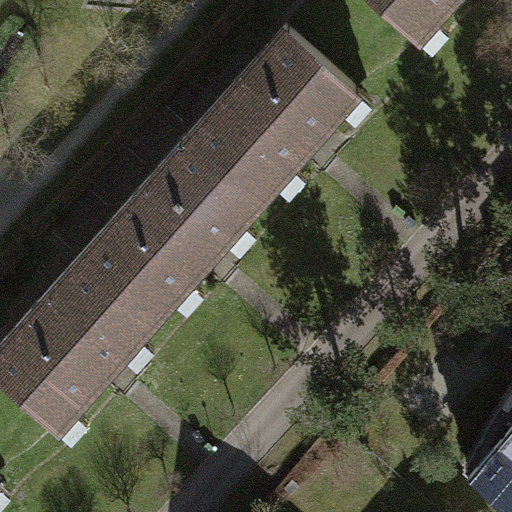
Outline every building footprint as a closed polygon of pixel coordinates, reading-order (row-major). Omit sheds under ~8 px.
[(443,0),(383,0),(417,30),(443,0)] [(190,129),(260,192),(356,85),(287,22),(190,129)] [(82,247),(152,310),(260,192),(190,129),(82,247)] [(152,310),(82,247),(0,337),(0,369),(54,418),(152,310)] [(511,414),(468,465),(511,502),(511,414)]
